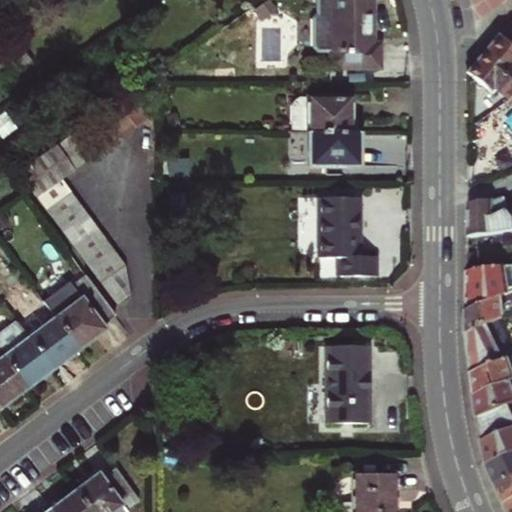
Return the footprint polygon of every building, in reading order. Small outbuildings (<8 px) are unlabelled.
[(373,0),(313,0),(312,47),(316,51),(328,51),(328,66),(378,68),(378,44),(372,44),(373,0)] [(511,25),(496,35),(466,71),(491,93),(494,89),(506,100),(511,93),(511,25)] [(130,94),(117,102),(135,127),(148,117),(130,94)] [(291,132),(309,132),(352,133),(352,99),(298,99),(291,106),(291,132)] [(117,102),(106,111),(123,135),(135,127),(117,102)] [(123,135),(106,111),(94,119),(111,144),(123,135)] [(94,119),(82,128),(98,152),(111,144),(94,119)] [(98,152),(82,128),(69,137),(86,161),(98,152)] [(352,133),(309,132),(309,167),(360,168),(360,133),(352,133)] [(69,137),(57,146),(74,170),(86,161),(69,137)] [(43,155),(61,179),(74,170),(57,146),(43,155)] [(19,173),(37,196),(61,179),(43,155),(19,173)] [(37,196),(47,211),(71,193),(61,179),(37,196)] [(47,211),(57,223),(80,205),(71,193),(47,211)] [(357,199),(320,198),(319,258),(337,259),(337,276),(375,277),(376,257),(357,257),(357,199)] [(467,205),(467,239),(510,232),(511,234),(511,208),(505,199),(467,205)] [(80,205),(57,223),(65,234),(89,217),(80,205)] [(65,234),(74,246),(98,229),(89,217),(65,234)] [(98,229),(74,246),(83,259),(107,241),(98,229)] [(83,259),(92,271),(116,253),(107,241),(83,259)] [(101,283),(125,266),(116,253),(92,271),(101,283)] [(511,265),(466,273),(466,314),(511,291),(511,265)] [(125,266),(101,283),(118,306),(130,298),(125,266)] [(101,327),(115,316),(86,277),(68,290),(65,286),(44,304),(79,351),(105,331),(101,327)] [(511,291),(466,314),(466,336),(499,322),(511,315),(511,291)] [(79,351),(44,304),(17,323),(52,371),(79,351)] [(15,321),(0,333),(0,354),(26,390),(52,371),(17,323),(15,321)] [(511,346),(499,322),(466,336),(471,375),(511,359),(511,346)] [(368,348),(327,349),(327,424),(368,424),(368,348)] [(0,409),(26,390),(0,354),(0,409)] [(511,359),(471,375),(474,397),(511,382),(511,359)] [(184,377),(169,377),(169,429),(184,429),(184,377)] [(511,382),(474,397),(476,420),(511,405),(511,382)] [(511,405),(476,420),(486,468),(511,455),(511,405)] [(511,455),(486,468),(494,486),(511,478),(511,455)] [(97,473),(73,491),(88,511),(126,511),(139,501),(114,467),(100,477),(97,473)] [(392,511),(392,475),(355,475),(354,511),(392,511)] [(511,478),(494,486),(503,506),(511,502),(511,478)] [(50,509),(51,511),(88,511),(73,491),(50,509)] [(511,511),(511,502),(503,506),(505,511),(511,511)]
